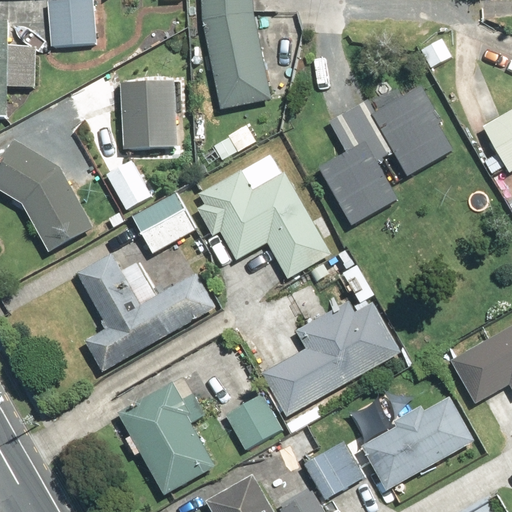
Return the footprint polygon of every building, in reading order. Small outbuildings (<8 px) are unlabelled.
[(100,0),(74,0),(52,2),(57,50),(105,46),(100,0)] [(263,0),(210,0),(226,109),(279,101),(263,0)] [(20,23),(0,22),(0,127),(18,128),(18,94),(43,94),(44,45),(19,45),(20,23)] [(443,39),(424,51),(436,70),(455,59),(443,39)] [(186,80),(130,82),(132,157),(189,155),(186,80)] [(354,157),(328,172),(360,229),(408,203),(388,167),(405,157),(417,179),(463,153),(428,90),(385,115),(377,101),(336,124),(354,157)] [(511,117),(492,130),(511,162),(511,176),(500,184),(511,202),(511,117)] [(254,131),(216,147),(224,164),(261,148),(254,131)] [(99,226),(64,164),(16,137),(0,165),(0,184),(28,200),(54,250),(99,226)] [(134,160),(108,173),(126,208),(152,195),(134,160)] [(338,255),(287,174),(257,193),(246,174),(208,197),(215,209),(206,215),(221,239),(227,235),(245,264),(272,247),(295,283),(338,255)] [(183,195),(138,218),(158,256),(203,232),(183,195)] [(88,342),(104,373),(223,313),(204,276),(147,305),(122,255),(85,274),(113,329),(88,342)] [(273,372),(298,416),(408,354),(381,307),(361,318),(355,307),(307,334),(315,348),(273,372)] [(511,324),(456,358),(482,402),(511,384),(511,324)] [(192,384),(129,419),(173,499),(225,470),(200,426),(211,419),(192,384)] [(451,384),(363,431),(392,487),(481,440),(451,384)] [(271,397),(233,416),(250,450),(288,431),(271,397)] [(354,444),(311,466),(330,503),(373,480),(354,444)] [(276,511),(257,479),(215,505),(219,511),(276,511)] [(330,511),(319,492),(286,511),(285,511),(330,511)]
